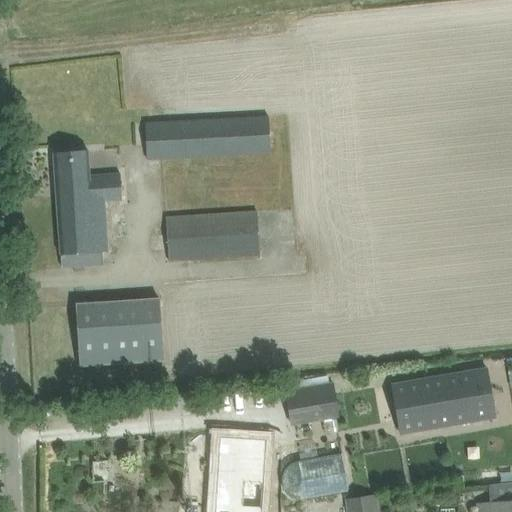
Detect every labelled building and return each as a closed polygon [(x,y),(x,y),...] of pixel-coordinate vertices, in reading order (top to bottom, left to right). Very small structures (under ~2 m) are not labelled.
[(268,117),(224,119),(145,124),(147,160),(226,155),(270,153),(268,117)] [(89,176),(89,170),(87,150),(53,153),(61,268),(103,265),(101,252),(108,251),(105,205),(107,205),(107,202),(121,201),(119,174),(89,176)] [(166,217),(169,262),(259,255),(256,211),(166,217)] [(159,300),(95,303),(75,305),(78,364),(162,359),(159,300)] [(391,384),(399,433),(494,417),(485,367),(391,384)] [(284,391),(290,424),(338,416),(332,383),(284,391)] [(219,436),(214,511),(261,511),(266,439),(219,436)] [(341,453),(296,461),(293,462),(290,463),(289,464),(286,466),(285,468),(283,471),(282,474),(281,475),(281,477),(281,479),(281,481),(281,482),(281,484),(282,486),(282,487),(283,489),(284,490),(285,492),(287,494),(290,496),(293,498),(295,498),(298,499),(302,499),(303,499),(348,491),(341,453)] [(376,511),(374,494),(344,499),(346,511),(376,511)] [(511,511),(511,501),(478,504),(478,511),(511,511)]
